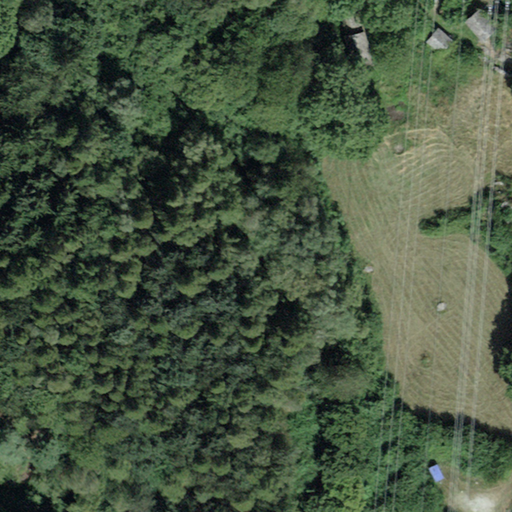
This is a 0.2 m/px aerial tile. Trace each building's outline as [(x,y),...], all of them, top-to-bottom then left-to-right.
[(357,1),(336,7),(343,31),(364,25),(357,1)] [(334,3),(307,11),(317,44),(344,36),(336,7),(334,3)] [(479,7),(464,19),(482,40),(496,28),(479,7)] [(364,25),(343,31),(344,36),(351,60),(373,53),(364,25)] [(437,25),(425,40),(440,53),(453,38),(437,25)]
